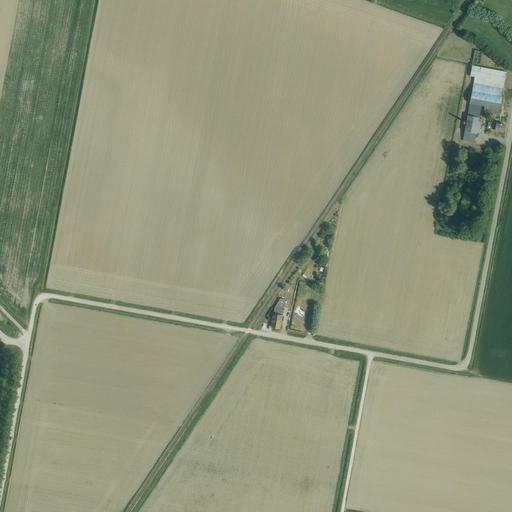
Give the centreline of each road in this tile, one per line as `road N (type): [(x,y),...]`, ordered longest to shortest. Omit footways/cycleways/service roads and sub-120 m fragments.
road 1 (unclassified): [(27,345),(36,301),(52,295),(370,353)]
road 2 (unclassified): [(370,353),(465,365),(511,123)]
road 3 (unclassified): [(341,511),(370,353)]
road 4 (unclassified): [(0,496),(27,345)]
